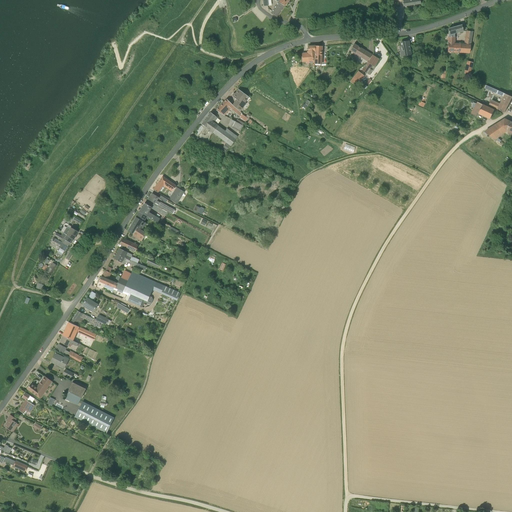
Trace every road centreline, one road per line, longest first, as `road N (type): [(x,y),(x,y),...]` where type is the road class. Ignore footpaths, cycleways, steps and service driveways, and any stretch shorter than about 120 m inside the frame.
road 1 (residential): [(118,235),(173,151),(260,58),(308,39),(416,30),(500,0)]
road 2 (track): [(348,497),(341,369),(347,324),(387,240),(451,150),(473,133)]
road 3 (track): [(175,46),(65,189),(14,284)]
road 4 (unclassified): [(224,511),(124,487),(0,435)]
road 5 (residential): [(0,408),(118,235)]
road 6 (unclassified): [(497,511),(348,497)]
